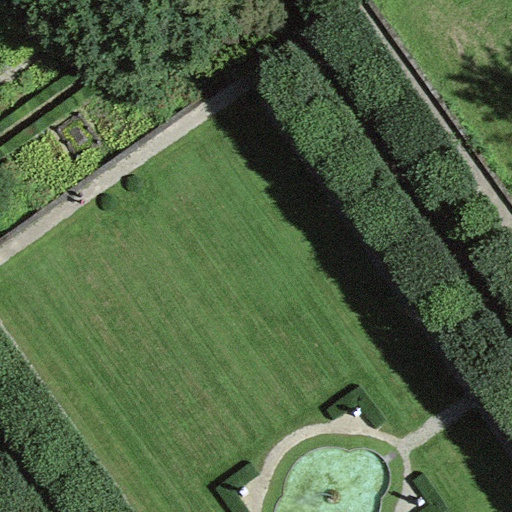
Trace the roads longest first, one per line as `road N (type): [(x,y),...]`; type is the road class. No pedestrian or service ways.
road 1 (track): [(0,244),(296,34),(511,342)]
road 2 (track): [(511,438),(249,68)]
road 3 (track): [(511,373),(413,447),(372,427),(333,421),(301,431),(274,454),(252,511)]
road 4 (track): [(356,0),(511,220)]
road 5 (track): [(126,511),(0,328)]
